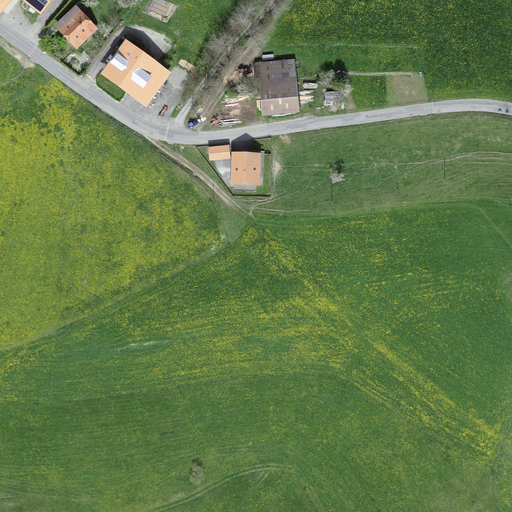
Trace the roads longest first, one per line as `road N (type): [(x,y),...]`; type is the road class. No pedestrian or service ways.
road 1 (tertiary): [(511,111),(462,105),(172,137),(130,124),(0,30)]
road 2 (track): [(264,236),(145,141),(140,128)]
